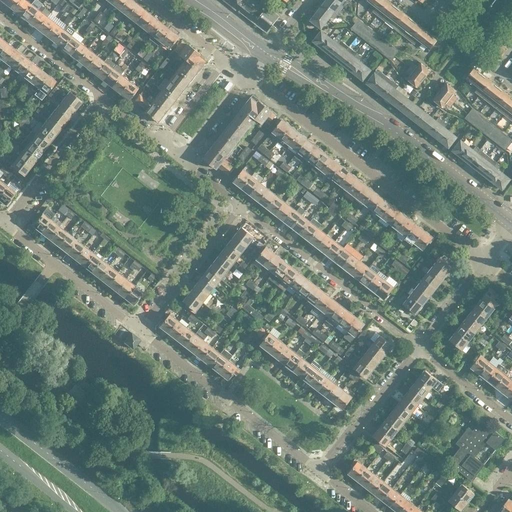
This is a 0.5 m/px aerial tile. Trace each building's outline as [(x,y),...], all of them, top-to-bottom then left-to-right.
[(12,9),(18,0),(5,0),(3,2),(12,9)] [(27,9),(30,5),(23,0),(18,0),(12,9),(20,15),(26,8),(27,9)] [(118,9),(125,0),(114,0),(111,4),(118,9)] [(130,11),(136,4),(130,0),(125,0),(118,9),(128,16),(131,12),(130,11)] [(224,0),(233,7),(233,8),(235,6),(237,7),(236,8),(237,9),(237,8),(243,13),(252,1),(251,0),(224,0)] [(344,7),(335,0),(327,0),(324,4),(338,15),(344,7)] [(378,15),(389,1),(387,0),(376,0),(372,5),(376,8),(373,12),(378,15)] [(269,29),(279,16),(277,14),(276,13),(267,6),(266,7),(267,8),(266,9),(264,8),(263,9),(252,1),(243,13),(266,31),(266,30),(267,31),(268,32),(269,32),(269,31),(270,31),(270,30),(270,29),(269,29)] [(386,22),(397,8),(389,1),(378,15),(386,22)] [(135,22),(144,11),(136,4),(130,11),(131,12),(128,16),(135,22)] [(338,15),(324,4),(318,12),(328,20),(331,16),(334,19),(338,15)] [(28,22),(37,10),(30,5),(27,9),(26,8),(20,15),(28,22)] [(394,28),(405,14),(397,8),(386,22),(394,28)] [(44,22),(47,18),(37,10),(28,22),(37,28),(42,21),(44,22)] [(147,24),(152,17),(144,11),(135,22),(145,29),(148,25),(147,24)] [(321,29),(328,20),(318,12),(311,20),(321,29)] [(402,34),(413,20),(405,14),(394,28),(402,34)] [(151,35),(160,23),(152,17),(147,24),(148,25),(145,29),(151,35)] [(45,35),(54,23),(47,18),(44,22),(42,21),(37,28),(45,35)] [(410,41),(421,27),(413,20),(402,34),(410,41)] [(60,35),(63,31),(54,23),(45,35),(53,41),(59,34),(60,35)] [(163,37),(169,30),(160,23),(151,35),(161,42),(164,38),(163,37)] [(422,44),(430,33),(421,27),(410,41),(415,44),(418,41),(422,44)] [(168,48),(177,37),(169,30),(163,37),(164,38),(161,42),(168,48)] [(61,48),(70,36),(63,31),(60,35),(59,34),(53,41),(61,48)] [(322,48),(330,38),(321,31),(314,41),(322,48)] [(430,50),(438,40),(430,33),(422,44),(430,50)] [(77,48),(80,44),(70,36),(61,48),(70,54),(75,47),(77,48)] [(330,54),(341,41),(337,37),(334,41),(330,38),(322,48),(330,54)] [(338,61),(349,47),(341,41),(330,54),(338,61)] [(206,59),(187,44),(186,45),(181,42),(175,50),(179,54),(178,55),(185,60),(197,70),(206,59)] [(9,56),(14,50),(6,43),(0,50),(0,57),(6,63),(10,57),(9,56)] [(78,61),(87,49),(80,44),(77,48),(75,47),(70,54),(78,61)] [(347,67),(357,53),(349,47),(338,61),(347,67)] [(93,61),(96,57),(87,49),(78,61),(86,67),(92,60),(93,61)] [(13,68),(22,56),(14,50),(9,56),(10,57),(6,63),(13,68)] [(355,74),(363,63),(359,61),(362,57),(357,53),(347,67),(355,74)] [(25,69),(31,63),(22,56),(13,68),(20,73),(24,68),(25,69)] [(94,74),(103,62),(96,57),(93,61),(92,60),(86,67),(94,74)] [(166,66),(171,59),(167,57),(162,63),(166,66)] [(189,80),(197,70),(185,60),(177,70),(189,80)] [(110,74),(113,70),(103,62),(94,74),(103,80),(108,73),(110,74)] [(29,81),(39,69),(31,63),(25,69),(24,68),(20,73),(29,81)] [(161,72),(166,66),(162,63),(157,70),(161,72)] [(363,80),(371,70),(363,63),(355,74),(363,80)] [(424,79),(430,71),(420,63),(417,67),(413,64),(410,68),(424,79)] [(424,79),(410,68),(406,72),(410,75),(407,79),(414,85),(417,87),(424,79)] [(475,85),(483,75),(474,68),(466,79),(475,85)] [(42,82),(47,75),(39,69),(29,81),(39,88),(43,83),(42,82)] [(111,87),(120,75),(113,70),(110,74),(108,73),(103,80),(111,87)] [(181,91),(189,80),(177,70),(169,81),(181,91)] [(375,90),(386,76),(379,70),(376,74),(375,73),(367,83),(375,90)] [(153,82),(158,75),(155,73),(150,79),(153,82)] [(46,94),(55,82),(53,80),(53,79),(50,77),(49,77),(47,75),(42,82),(43,83),(39,88),(46,94)] [(126,87),(130,83),(120,75),(111,87),(119,93),(125,86),(126,87)] [(480,95),(491,81),(483,75),(475,85),(478,88),(476,92),(480,95)] [(384,96),(394,82),(386,76),(375,90),(384,96)] [(148,88),(153,82),(150,79),(145,85),(148,88)] [(165,111),(181,91),(169,81),(152,102),(165,111)] [(488,102),(499,88),(491,81),(480,95),(488,102)] [(392,103),(400,92),(396,90),(399,86),(394,82),(384,96),(392,103)] [(128,100),(137,89),(130,83),(126,87),(125,86),(119,93),(128,100)] [(453,95),(456,91),(446,83),(440,91),(454,102),(457,98),(453,95)] [(496,108),(507,94),(499,88),(488,102),(496,108)] [(454,102),(440,91),(433,100),(443,108),(446,104),(450,107),(454,102)] [(81,101),(69,92),(62,102),(67,106),(68,105),(74,110),(77,107),(78,107),(80,104),(80,103),(81,101)] [(416,105),(413,103),(400,92),(392,103),(407,115),(424,128),(432,118),(416,105)] [(505,115),(511,105),(511,97),(507,94),(496,108),(505,115)] [(165,111),(152,102),(150,104),(139,96),(135,101),(146,110),(144,112),(157,122),(165,111)] [(272,111),(253,96),(243,109),(256,119),(262,124),(265,120),(269,124),(277,115),(272,111)] [(68,118),(74,110),(68,105),(67,106),(62,102),(56,108),(68,118)] [(68,118),(56,108),(51,115),(56,120),(55,121),(62,126),(68,118)] [(246,131),(256,119),(243,109),(233,121),(246,131)] [(62,126),(55,121),(56,120),(51,115),(43,125),(55,134),(62,126)] [(432,135),(443,121),(439,117),(436,121),(432,118),(424,128),(432,135)] [(281,138),(291,126),(290,126),(290,125),(287,122),(286,123),(282,120),(273,132),(281,138)] [(236,144),(246,131),(233,121),(224,134),(236,144)] [(441,141),(449,131),(445,128),(448,124),(443,121),(432,135),(441,141)] [(55,134),(43,125),(36,135),(41,139),(42,137),(49,142),(55,134)] [(290,145),(299,133),(296,130),(296,129),(293,127),(292,127),(291,126),(281,138),(290,145)] [(449,148),(457,137),(449,131),(441,141),(449,148)] [(298,151),(307,140),(306,139),(306,138),(303,135),(302,136),(299,133),(290,145),(298,151)] [(226,156),(236,144),(224,134),(214,146),(226,156)] [(43,151),(49,142),(42,137),(41,139),(36,135),(31,141),(43,151)] [(306,158),(316,146),(312,144),(312,142),(310,140),(309,140),(307,140),(298,151),(306,158)] [(461,157),(469,147),(461,140),(453,151),(461,157)] [(43,151),(31,141),(25,148),(31,152),(30,154),(36,159),(43,151)] [(223,161),(226,156),(214,146),(204,159),(216,169),(218,167),(229,175),(234,170),(223,161)] [(315,164),(324,153),(323,152),(323,151),(320,148),(319,149),(316,146),(306,158),(315,164)] [(469,164),(480,150),(476,146),(473,150),(469,147),(461,157),(469,164)] [(36,159),(30,154),(31,152),(25,148),(18,158),(30,167),(36,159)] [(478,170),(489,156),(480,150),(469,164),(478,170)] [(323,171),(332,159),(329,157),(329,155),(326,153),(325,153),(324,153),(315,164),(323,171)] [(486,177),(497,163),(489,156),(478,170),(486,177)] [(30,167),(18,158),(9,168),(17,174),(19,172),(23,176),(25,173),(26,173),(28,170),(28,169),(30,167)] [(332,177),(341,166),(340,165),(340,164),(337,161),(336,162),(332,159),(323,171),(332,177)] [(494,183),(502,173),(498,170),(501,166),(497,163),(486,177),(494,183)] [(340,184),(349,172),(346,170),(346,168),(343,166),(342,167),(341,166),(332,177),(340,184)] [(243,188),(252,176),(243,170),(234,181),(238,184),(238,185),(240,188),(242,187),(243,188)] [(348,191),(357,179),(357,178),(356,177),(354,174),(352,175),(349,172),(340,184),(348,191)] [(502,190),(510,180),(511,179),(502,173),(494,183),(502,190)] [(251,195),(260,183),(252,176),(243,188),(244,189),(244,190),(247,192),(248,192),(251,195)] [(357,197),(366,185),(363,183),(363,182),(360,179),(359,180),(357,179),(348,191),(357,197)] [(259,201),(269,189),(260,183),(251,195),(254,197),(254,198),(257,201),(258,201),(259,201)] [(365,204),(374,192),(373,191),(373,190),(370,188),(369,188),(366,185),(357,197),(365,204)] [(6,205),(15,193),(6,186),(0,194),(0,201),(1,202),(2,202),(6,205)] [(268,208),(277,196),(269,189),(259,201),(260,202),(260,203),(263,206),(264,205),(268,208)] [(373,210),(383,198),(379,196),(379,195),(376,192),(375,193),(374,192),(365,204),(373,210)] [(276,214),(285,202),(277,196),(268,208),(271,210),(271,212),(274,214),(275,214),(276,214)] [(382,217),(391,205),(390,204),(390,203),(387,201),(386,201),(383,198),(373,210),(382,217)] [(284,221),(294,209),(285,202),(276,214),(277,215),(277,216),(280,219),(281,218),(284,221)] [(390,223),(399,211),(396,209),(396,208),(393,205),(392,206),(391,205),(382,217),(390,223)] [(293,227),(302,215),(294,209),(284,221),(288,223),(288,225),(291,227),(292,227),(293,227)] [(398,230),(408,218),(407,217),(407,216),(404,214),(403,214),(399,211),(390,223),(398,230)] [(41,232),(50,221),(42,214),(32,226),(36,228),(36,230),(39,232),(40,232),(41,232)] [(301,234),(310,222),(302,215),(293,227),(294,228),(294,229),(297,232),(298,231),(301,234)] [(407,236),(416,224),(413,222),(413,221),(410,218),(409,219),(408,218),(398,230),(407,236)] [(49,239),(59,227),(50,221),(41,232),(49,239)] [(309,240),(319,229),(310,222),(301,234),(304,236),(304,238),(307,240),(308,240),(309,240)] [(415,243),(424,231),(423,230),(423,229),(420,227),(419,227),(416,224),(407,236),(415,243)] [(58,245),(67,234),(59,227),(49,239),(58,245)] [(247,246),(254,237),(242,227),(240,231),(238,231),(236,233),(236,234),(236,235),(236,236),(242,241),(241,242),(247,246)] [(318,247),(327,235),(319,229),(309,240),(311,241),(311,242),(313,245),(314,244),(318,247)] [(424,250),(431,240),(433,238),(429,235),(429,234),(427,232),(425,232),(424,231),(415,243),(424,250)] [(66,252),(75,240),(67,234),(58,245),(66,252)] [(326,253),(335,242),(327,235),(318,247),(321,250),(321,251),(324,253),(325,253),(326,253)] [(247,246),(241,242),(242,241),(236,236),(229,244),(241,253),(247,246)] [(75,259),(84,247),(75,240),(66,252),(75,259)] [(334,260),(344,248),(335,242),(326,253),(327,254),(327,256),(330,258),(331,257),(334,260)] [(241,253),(229,244),(223,252),(229,257),(230,256),(236,260),(241,253)] [(83,265),(92,253),(84,247),(75,259),(83,265)] [(270,260),(275,254),(274,253),(274,252),(271,250),(270,250),(266,247),(257,259),(264,265),(268,259),(270,260)] [(457,263),(446,254),(449,250),(446,247),(442,253),(443,254),(437,262),(449,272),(451,270),(452,270),(453,270),(455,267),(455,266),(457,263)] [(343,267),(352,255),(344,248),(334,260),(338,263),(338,264),(341,266),(342,266),(343,267)] [(228,270),(236,260),(230,256),(229,257),(223,252),(216,260),(228,270)] [(91,272),(101,260),(92,253),(83,265),(91,272)] [(274,272),(283,260),(275,254),(270,260),(268,259),(264,265),(274,272)] [(351,273),(360,261),(352,255),(343,267),(344,267),(344,269),(347,271),(348,271),(351,273)] [(100,278),(109,266),(101,260),(91,272),(100,278)] [(221,279),(228,270),(216,260),(210,269),(217,274),(216,275),(221,279)] [(286,273),(291,266),(283,260),(274,272),(283,279),(287,274),(286,273)] [(359,280),(369,268),(360,261),(351,273),(354,276),(354,277),(357,279),(359,279),(359,280)] [(449,272),(437,262),(431,271),(442,280),(445,277),(446,277),(448,274),(448,273),(449,272)] [(108,285),(117,273),(109,266),(100,278),(108,285)] [(290,285),(299,273),(291,266),(286,273),(287,274),(283,279),(290,285)] [(368,286),(377,274),(369,268),(359,280),(361,280),(361,282),(363,284),(365,284),(368,286)] [(221,279),(216,275),(217,274),(210,269),(204,277),(216,286),(221,279)] [(442,280),(431,271),(424,279),(436,288),(437,287),(438,287),(440,284),(440,283),(442,280)] [(116,291),(126,279),(117,273),(108,285),(116,291)] [(302,286),(307,279),(299,273),(290,285),(297,290),(301,285),(302,286)] [(376,293),(385,281),(377,274),(368,286),(371,289),(371,290),(374,292),(375,292),(376,293)] [(216,286),(204,277),(197,285),(204,290),(205,289),(210,293),(216,286)] [(125,298),(134,286),(126,279),(116,291),(125,298)] [(306,298),(316,286),(307,279),(302,286),(301,285),(297,290),(306,298)] [(436,288),(424,279),(417,287),(429,297),(432,293),(433,293),(435,291),(435,289),(436,288)] [(385,299),(394,288),(385,281),(376,293),(377,294),(377,295),(380,297),(381,297),(385,299)] [(203,302),(210,293),(205,289),(204,290),(197,285),(191,293),(203,302)] [(133,305),(143,293),(134,286),(125,298),(126,299),(126,300),(129,302),(130,302),(133,305)] [(319,299),(324,292),(316,286),(306,298),(316,305),(320,300),(319,299)] [(429,297),(417,287),(411,296),(423,305),(424,304),(425,304),(427,301),(427,300),(429,297)] [(503,300),(507,295),(504,292),(500,297),(490,289),(487,291),(486,291),(484,294),(484,295),(482,298),(495,307),(501,299),(503,300)] [(323,310),(332,299),(324,292),(319,299),(320,300),(316,305),(323,310)] [(194,313),(203,302),(191,293),(190,294),(189,294),(187,297),(187,298),(184,302),(188,305),(187,307),(194,313)] [(423,305),(411,296),(404,304),(416,314),(419,310),(420,310),(422,307),(422,306),(423,305)] [(495,307),(482,298),(483,299),(482,299),(481,299),(479,302),(479,303),(476,307),(488,316),(495,307)] [(335,312),(340,305),(332,299),(323,310),(330,316),(334,310),(335,312)] [(339,323),(348,311),(340,305),(335,312),(334,310),(330,316),(339,323)] [(488,316),(476,307),(474,310),(473,310),(470,313),(471,314),(470,315),(482,324),(488,316)] [(351,324),(357,318),(348,311),(339,323),(349,331),(353,325),(351,324)] [(170,333),(179,321),(170,314),(161,326),(165,329),(165,330),(168,332),(169,332),(170,333)] [(482,324),(470,315),(469,316),(468,316),(466,319),(466,320),(463,323),(475,333),(482,324)] [(356,336),(365,325),(362,322),(362,321),(359,318),(358,318),(357,318),(351,324),(353,325),(349,331),(356,336)] [(178,339),(187,328),(179,321),(170,333),(178,339)] [(475,333),(463,323),(461,327),(460,327),(457,329),(458,331),(457,332),(469,341),(475,333)] [(186,346),(196,334),(187,328),(178,339),(186,346)] [(469,341),(457,332),(456,333),(455,333),(453,336),(453,337),(450,340),(462,350),(469,341)] [(133,349),(140,339),(131,333),(124,342),(133,349)] [(273,344),(277,338),(270,333),(261,345),(263,346),(263,348),(266,350),(267,350),(269,351),(274,345),(273,344)] [(195,353),(204,341),(196,334),(186,346),(195,353)] [(393,345),(388,341),(381,335),(375,343),(380,347),(379,348),(386,353),(387,352),(388,352),(390,349),(390,348),(393,345)] [(277,358),(287,346),(277,338),(273,344),(274,345),(269,351),(277,358)] [(203,359),(212,347),(204,341),(195,353),(203,359)] [(386,353),(379,348),(380,347),(375,343),(368,352),(379,362),(386,353)] [(292,359),(296,353),(287,346),(277,358),(286,364),(291,357),(292,359)] [(211,366),(221,354),(212,347),(203,359),(211,366)] [(379,362),(368,352),(360,362),(365,366),(367,365),(373,370),(379,362)] [(294,370),(303,359),(296,353),(292,359),(291,357),(286,364),(294,370)] [(220,372),(229,360),(221,354),(211,366),(220,372)] [(480,374),(489,362),(481,355),(471,367),(473,369),(473,370),(476,372),(477,372),(480,374)] [(306,369),(310,364),(303,359),(294,370),(302,377),(307,370),(306,369)] [(236,376),(241,370),(229,360),(220,372),(221,373),(221,375),(224,377),(225,377),(229,379),(234,374),(236,376)] [(372,371),(373,370),(367,365),(365,366),(360,362),(355,369),(366,378),(369,375),(370,375),(373,372),(372,371)] [(488,380),(497,369),(489,362),(480,374),(481,375),(481,376),(484,378),(485,378),(488,380)] [(310,383),(319,371),(310,364),(306,369),(307,370),(302,377),(310,383)] [(497,387),(506,375),(497,369),(488,380),(492,383),(492,384),(494,386),(495,386),(497,387)] [(437,380),(433,376),(425,370),(424,373),(422,373),(420,376),(420,377),(419,379),(425,384),(426,383),(432,387),(437,380)] [(325,384),(329,379),(319,371),(310,383),(318,390),(323,383),(325,384)] [(505,393),(511,384),(511,379),(506,375),(497,387),(498,388),(498,389),(501,391),(502,391),(505,393)] [(327,396),(336,384),(329,379),(325,384),(323,383),(318,390),(327,396)] [(424,397),(432,387),(426,383),(425,384),(419,379),(412,387),(424,397)] [(91,397),(85,392),(75,384),(66,395),(83,408),(91,397)] [(339,395),(343,390),(336,384),(327,396),(335,403),(340,396),(339,395)] [(417,406),(424,397),(412,387),(406,395),(412,401),(411,402),(417,406)] [(343,409),(353,397),(343,390),(339,395),(340,396),(335,403),(337,404),(337,405),(340,408),(341,407),(343,409)] [(417,406),(411,402),(412,401),(406,395),(400,404),(411,413),(417,406)] [(411,413),(400,404),(393,412),(400,417),(401,416),(406,420),(411,413)] [(399,429),(406,420),(401,416),(400,417),(393,412),(387,420),(399,429)] [(391,439),(399,429),(387,420),(380,428),(387,433),(386,435),(391,439)] [(497,449),(505,439),(481,421),(473,431),(469,427),(456,443),(461,447),(474,457),(486,441),(497,449)] [(391,439),(386,435),(387,433),(380,428),(379,430),(378,430),(375,433),(376,434),(374,437),(386,446),(391,439)] [(383,448),(376,443),(373,448),(379,453),(383,448)] [(484,465),(474,457),(461,447),(449,463),(470,480),(474,474),(476,475),(484,465)] [(358,480),(367,468),(355,459),(351,465),(353,467),(349,473),(353,476),(353,477),(356,480),(357,479),(358,480)] [(366,487),(376,475),(367,468),(358,480),(366,487)] [(375,493),(384,482),(376,475),(366,487),(375,493)] [(383,500),(392,488),(384,482),(375,493),(383,500)] [(475,493),(463,484),(455,494),(460,498),(461,497),(468,502),(475,493)] [(391,506),(401,495),(392,488),(383,500),(391,506)] [(461,511),(468,502),(461,497),(460,498),(455,494),(449,501),(461,511)] [(398,511),(400,511),(409,501),(401,495),(391,506),(398,511)] [(511,511),(511,500),(511,501),(508,499),(499,511),(498,511),(509,511),(511,511)] [(413,511),(417,508),(409,501),(400,511),(413,511)]
